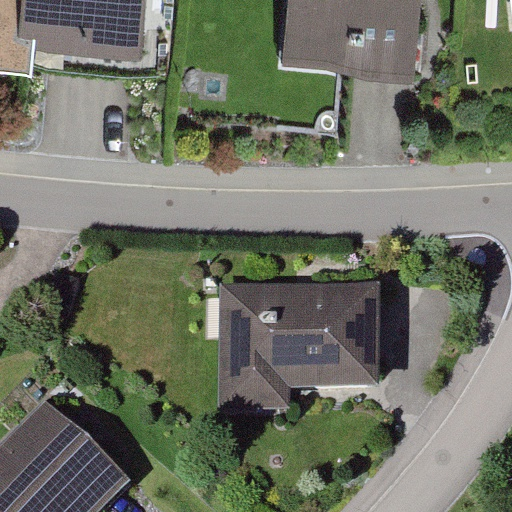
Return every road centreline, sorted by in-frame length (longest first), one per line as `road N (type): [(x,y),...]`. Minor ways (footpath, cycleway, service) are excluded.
road 1 (residential): [(511,210),(329,218),(0,200)]
road 2 (residential): [(400,511),(481,423),(511,366)]
